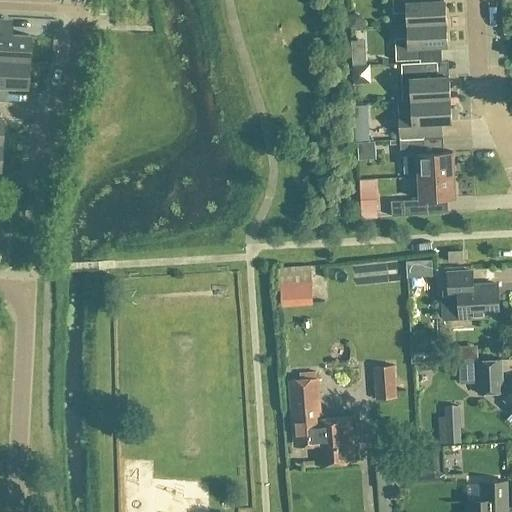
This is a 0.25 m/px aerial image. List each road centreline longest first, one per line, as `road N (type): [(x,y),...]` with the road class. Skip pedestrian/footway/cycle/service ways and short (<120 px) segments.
road 1 (residential): [(15,511),(25,313),(18,296),(0,287)]
road 2 (residential): [(34,211),(81,8)]
road 3 (residential): [(500,131),(479,82),(474,0)]
